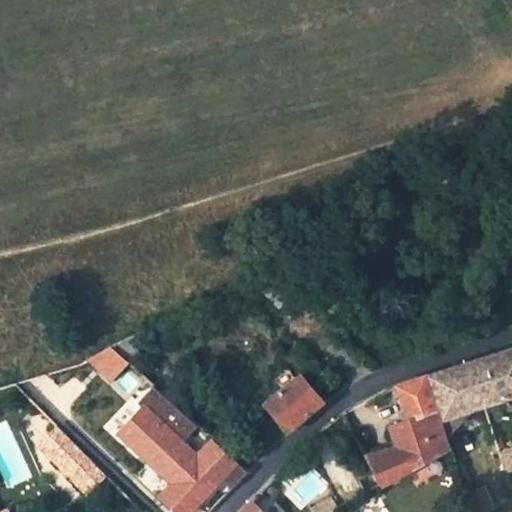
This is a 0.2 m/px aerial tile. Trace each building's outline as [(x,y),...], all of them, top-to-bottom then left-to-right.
[(288,295),(269,274),(257,286),(277,306),(288,295)] [(138,355),(130,338),(113,347),(127,361),(138,355)] [(113,347),(89,361),(113,379),(128,364),(113,347)] [(442,417),(511,394),(511,348),(427,375),(442,417)] [(295,378),(286,368),(272,379),(281,390),(295,378)] [(319,402),(298,376),(295,378),(281,390),(264,403),(285,430),(319,402)] [(394,385),(407,417),(386,426),(396,450),(365,460),(378,484),(449,446),(424,376),(394,385)] [(146,405),(115,435),(166,481),(152,496),(173,511),(197,511),(237,466),(214,438),(196,454),(146,405)] [(57,424),(35,445),(85,497),(108,476),(57,424)] [(276,493),(276,490),(276,488),(275,487),(274,486),(272,486),(270,486),(269,487),(267,488),(267,489),(266,491),(267,492),(268,494),(269,495),(270,495),(272,495),(273,495),(275,494),(276,493)] [(482,489),(466,497),(471,511),(482,511),(490,508),(482,489)] [(260,511),(249,501),(238,511),(260,511)]
